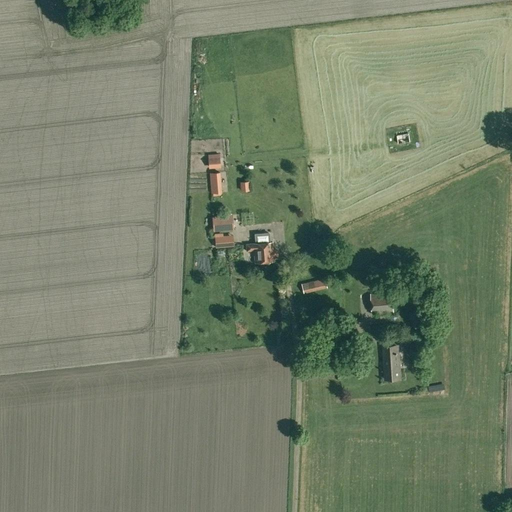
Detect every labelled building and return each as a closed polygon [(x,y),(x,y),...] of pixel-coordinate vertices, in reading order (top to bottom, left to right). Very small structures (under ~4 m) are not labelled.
[(397,135),(398,143),(410,141),(408,133),(397,135)] [(220,157),(209,158),(209,166),(220,165),(220,157)] [(214,192),(224,191),(223,170),(213,171),(214,192)] [(252,189),(252,180),(243,180),(243,189),(252,189)] [(215,204),(216,216),(237,214),(236,203),(215,204)] [(232,223),(218,223),(219,246),(233,245),(232,223)] [(275,248),(273,249),(272,242),(270,242),(269,234),(255,235),(256,243),(248,244),(249,249),(254,249),(255,262),(274,260),(273,251),(275,251),(275,248)] [(301,283),(303,293),(327,287),(325,278),(301,283)] [(371,293),(372,314),(394,313),(392,292),(371,293)] [(384,369),(385,380),(401,379),(400,368),(399,344),(382,345),(384,369)]
